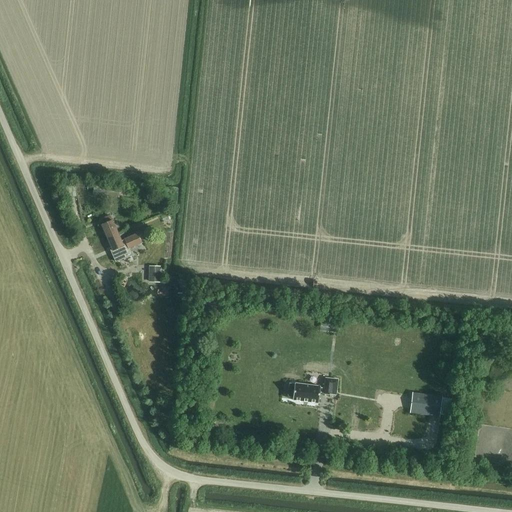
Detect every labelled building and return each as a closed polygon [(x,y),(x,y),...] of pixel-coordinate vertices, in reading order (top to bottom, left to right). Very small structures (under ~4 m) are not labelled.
[(64,184),(67,198),(76,197),(73,183),(64,184)] [(120,188),(94,185),(93,194),(118,198),(120,188)] [(102,225),(107,238),(118,234),(110,216),(104,218),(106,223),(102,225)] [(111,252),(115,261),(116,262),(131,255),(129,249),(141,243),(138,234),(121,241),(118,234),(107,238),(113,251),(111,252)] [(160,268),(150,267),(149,282),(159,282),(160,268)] [(321,318),(320,326),(338,328),(338,320),(321,318)] [(294,384),(289,384),(288,392),(293,393),(292,400),(318,403),(320,392),(324,393),(323,394),(336,396),(338,380),(325,378),(324,389),(320,388),(320,387),(294,384)] [(412,393),(409,414),(438,417),(441,397),(412,393)]
